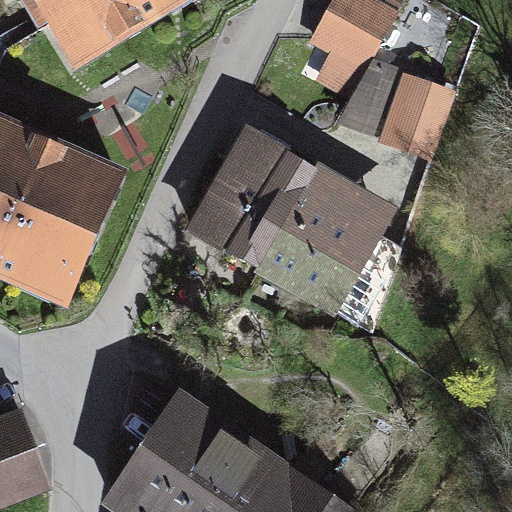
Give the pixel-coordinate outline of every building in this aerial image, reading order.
[(33,0),(39,9),(73,66),(167,9),(162,0),(33,0)] [(420,21),(376,0),(351,0),(312,80),(371,109),(354,143),(432,181),(472,101),(398,65),(420,21)] [(119,180),(0,127),(0,271),(25,283),(34,264),(75,282),(119,180)] [(423,225),(263,144),(200,266),(359,348),(423,225)] [(0,511),(7,511),(55,492),(26,413),(0,422),(0,511)] [(315,511),(293,497),(188,427),(130,511),(315,511)]
